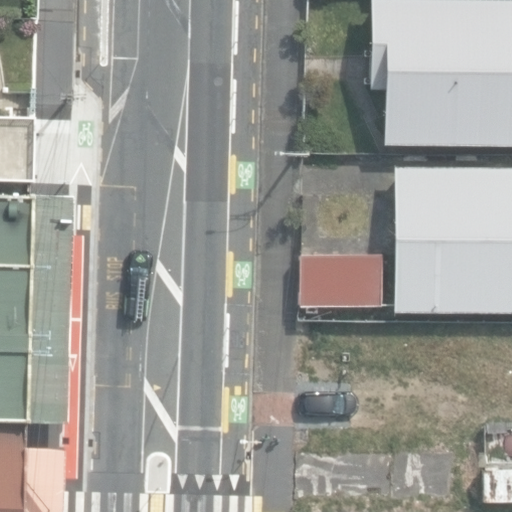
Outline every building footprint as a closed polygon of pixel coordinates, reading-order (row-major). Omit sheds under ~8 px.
[(382,144),(511,143),(511,0),(368,0),(368,89),(382,89),(382,144)] [(0,181),(37,183),(39,119),(0,118),(0,181)] [(391,310),(511,311),(511,166),(393,166),(391,310)] [(0,422),(68,425),(74,200),(0,197),(0,422)] [(300,254),(300,305),(322,304),(382,304),(381,253),(321,254),(300,254)] [(511,315),(298,312),(297,395),(511,397),(511,315)] [(27,426),(0,424),(0,511),(63,511),(65,449),(26,448),(27,426)] [(511,465),(479,465),(479,505),(511,505),(511,465)]
